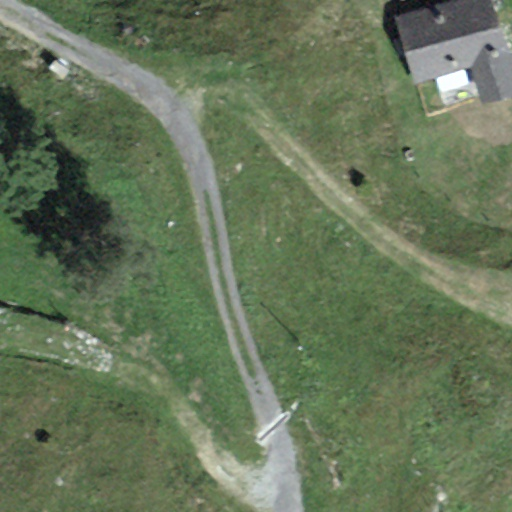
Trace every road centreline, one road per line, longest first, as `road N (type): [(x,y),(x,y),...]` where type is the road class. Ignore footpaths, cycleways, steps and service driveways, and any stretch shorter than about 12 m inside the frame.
road 1 (track): [(110,74),(157,105),(192,172),(220,303),(273,449),(284,511)]
road 2 (track): [(110,74),(208,92),(278,133),(425,284),(511,305)]
road 3 (track): [(279,511),(154,396),(0,336)]
road 4 (track): [(0,12),(110,74)]
